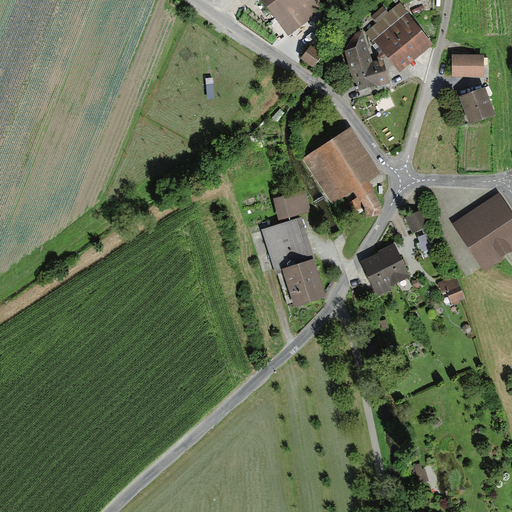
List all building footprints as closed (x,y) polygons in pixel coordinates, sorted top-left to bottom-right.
[(109,0),(100,28),(111,32),(122,0),(109,0)] [(321,0),(260,0),(288,38),(315,18),(313,16),(325,8),(320,1),(321,0)] [(170,85),(192,22),(131,1),(93,109),(113,116),(129,71),(170,85)] [(400,73),(432,47),(400,5),(367,33),(400,73)] [(373,65),(363,32),(356,37),(345,54),(356,94),(389,85),(383,62),(373,65)] [(308,48),(299,60),(313,71),(322,59),(308,48)] [(484,57),(452,57),(452,77),(484,77),(484,57)] [(76,195),(100,204),(144,93),(133,89),(128,102),(121,99),(108,132),(72,118),(47,181),(45,180),(37,201),(30,198),(19,226),(58,241),(76,195)] [(496,117),(485,89),(460,98),(471,126),(496,117)] [(382,174),(351,128),(304,160),(335,205),(351,194),(365,215),(382,204),(368,184),(382,174)] [(305,194),(274,203),(279,222),(311,212),(305,194)] [(511,252),(511,216),(497,194),(451,224),(482,272),(511,252)] [(430,226),(423,210),(405,217),(411,234),(430,226)] [(263,232),(276,276),(283,273),(295,311),(326,302),(315,264),(301,220),(263,232)] [(410,279),(394,248),(361,264),(378,299),(392,292),(391,289),(410,279)] [(465,299),(456,275),(438,283),(442,294),(446,292),(452,305),(465,299)]
